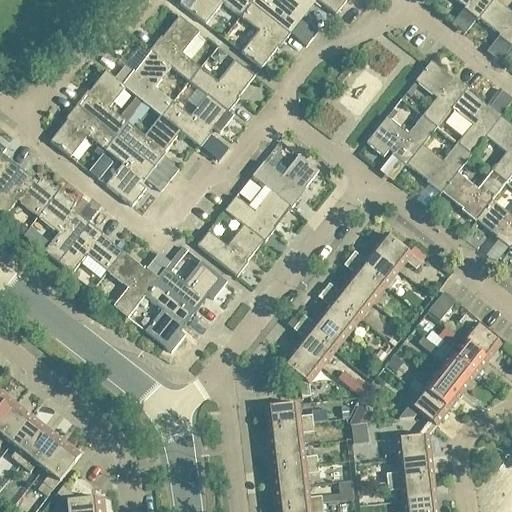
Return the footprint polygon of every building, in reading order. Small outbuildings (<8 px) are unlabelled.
[(250,5),(244,0),(192,0),(185,10),(205,26),(222,4),(240,19),(250,5)] [(299,21),(315,0),(314,0),(253,0),(250,5),(290,36),(300,22),(299,21)] [(314,0),(315,0),(335,16),(346,2),(345,1),(345,0),(314,0)] [(478,20),(493,0),(494,0),(453,0),(464,9),(463,10),(477,22),(479,20),(478,20)] [(511,14),(494,0),(493,0),(478,20),(479,20),(499,36),(498,38),(511,49),(511,48),(511,14)] [(279,49),(290,36),(250,5),(240,19),(257,33),(241,54),(260,70),(277,48),(279,49)] [(170,69),(188,83),(199,69),(188,60),(203,42),(196,37),(198,34),(178,18),(161,39),(160,38),(149,52),(150,53),(151,53),(171,69),(170,69)] [(216,50),(210,59),(215,63),(220,62),(225,56),(216,50)] [(171,69),(151,53),(150,53),(134,74),(133,73),(132,74),(122,86),(122,87),(125,89),(136,99),(142,103),(150,109),(160,118),(160,117),(161,118),(172,104),(154,90),(169,71),(170,69),(171,69)] [(237,99),(254,77),(234,62),(217,83),(199,69),(188,83),(206,97),(226,113),(225,113),(227,114),(228,113),(238,100),(237,99)] [(450,111),(466,91),(467,90),(453,79),(452,80),(431,63),(415,83),(436,100),(422,117),(436,129),(450,111)] [(120,73),(114,80),(122,86),(132,74),(124,67),(120,73)] [(109,110),(125,89),(122,87),(122,86),(114,80),(105,73),(88,94),(87,93),(76,107),(115,138),(126,124),(109,110)] [(484,138),(500,118),(501,119),(502,117),(488,106),(487,107),(466,91),(450,111),(471,127),(456,145),(471,156),(485,139),(484,138)] [(227,114),(225,113),(226,113),(206,97),(190,118),(172,104),(161,118),(180,133),(199,149),(211,135),(209,134),(213,129),(219,134),(232,117),(228,113),(227,114)] [(142,103),(136,99),(121,118),(127,123),(132,116),(142,103)] [(115,138),(76,107),(65,120),(67,121),(50,143),(70,159),(86,137),(98,147),(104,151),(115,138)] [(127,123),(132,128),(138,121),(132,116),(127,123)] [(126,124),(115,138),(170,181),(179,170),(163,157),(165,155),(164,154),(180,133),(161,118),(160,117),(160,118),(144,138),(126,124)] [(406,166),(422,146),(422,147),(436,129),(422,117),(408,135),(387,118),(371,138),(392,155),(391,157),(405,168),(406,167),(406,166)] [(511,127),(501,119),(500,118),(484,138),(485,139),(505,155),(491,172),(505,184),(511,175),(511,127)] [(170,181),(115,138),(104,151),(122,165),(105,187),(125,203),(142,181),(143,182),(145,180),(161,192),(170,181)] [(441,194),(456,174),(457,174),(471,156),(456,145),(442,163),(422,147),(422,146),(406,166),(406,167),(427,183),(426,184),(440,195),(441,194)] [(98,147),(93,153),(99,158),(104,151),(98,147)] [(0,194),(19,170),(6,159),(5,160),(0,156),(0,194)] [(98,180),(110,164),(101,157),(88,172),(98,180)] [(301,194),(318,172),(298,157),(281,178),(263,163),(251,178),(263,187),(269,192),(270,192),(290,208),(289,208),(291,209),(302,195),(301,194)] [(58,192),(41,179),(36,185),(32,182),(33,180),(19,170),(0,194),(0,218),(2,220),(16,202),(37,218),(58,192)] [(475,221),(491,201),(491,202),(505,184),(491,172),(477,190),(457,174),(456,174),(441,194),(462,210),(460,212),(475,223),(476,222),(475,221)] [(242,227),(242,226),(262,242),(262,243),(263,244),(275,230),(273,229),(289,208),(290,208),(270,192),(269,192),(263,187),(247,208),(235,198),(224,212),(242,227)] [(58,192),(37,218),(58,235),(43,253),(57,264),(89,225),(75,214),(74,215),(69,212),(75,205),(58,192)] [(510,249),(511,245),(511,217),(511,218),(491,202),(491,201),(475,221),(476,222),(496,238),(495,239),(509,250),(510,249)] [(122,253),(101,237),(102,235),(89,225),(57,264),(71,275),(85,257),(106,273),(122,253)] [(20,227),(16,231),(22,237),(28,230),(24,226),(20,227)] [(246,263),(262,243),(262,242),(242,226),(242,227),(226,247),(208,233),(196,247),(236,278),(247,264),(246,263)] [(46,243),(28,230),(22,237),(31,243),(34,245),(40,250),(46,243)] [(421,264),(384,235),(371,251),(398,272),(405,263),(415,271),(421,264)] [(203,300),(220,279),(200,263),(183,284),(170,274),(187,252),(182,248),(157,279),(158,279),(154,284),(193,315),(204,301),(203,300)] [(398,272),(371,251),(364,261),(354,253),(349,260),(385,289),(398,272)] [(143,298),(154,284),(158,279),(157,279),(144,269),(143,270),(122,253),(106,273),(127,290),(113,308),(127,319),(144,298),(143,298)] [(385,289),(349,260),(343,267),(353,274),(346,283),(372,305),(385,289)] [(372,305),(346,283),(338,293),(329,285),(323,292),(360,321),(372,305)] [(183,328),(193,315),(154,284),(143,298),(144,298),(161,312),(144,333),(164,349),(181,327),(183,328)] [(360,321),(323,292),(318,299),(328,306),(320,316),(347,337),(360,321)] [(439,322),(455,303),(443,293),(427,313),(439,322)] [(347,337),(320,316),(313,325),(303,317),(298,324),(334,353),(347,337)] [(500,346),(463,317),(458,324),(468,331),(460,341),(487,362),(500,346)] [(334,353),(298,324),(292,331),(302,338),(295,348),(321,369),(334,353)] [(431,333),(425,339),(438,349),(443,343),(437,338),(431,333)] [(422,337),(417,344),(432,356),(438,349),(425,339),(422,337)] [(487,362),(460,341),(453,350),(443,343),(438,349),(474,378),(487,362)] [(308,385),(321,369),(295,348),(282,364),(298,378),(301,399),(310,398),(308,385)] [(474,378),(438,349),(432,356),(442,364),(435,373),(461,394),(474,378)] [(379,351),(374,357),(381,362),(386,355),(379,351)] [(394,356),(386,367),(394,374),(403,363),(394,356)] [(461,394),(435,373),(427,382),(418,375),(412,382),(449,411),(461,394)] [(355,382),(349,390),(360,398),(367,388),(357,380),(355,382)] [(430,458),(428,437),(449,411),(412,382),(407,388),(417,396),(409,406),(429,422),(415,438),(394,441),(396,462),(430,458)] [(0,425),(16,405),(0,393),(0,392),(0,425)] [(10,445),(32,418),(16,405),(0,425),(0,444),(4,440),(10,445)] [(299,418),(298,405),(264,409),(266,430),(312,425),(311,416),(299,418)] [(347,408),(340,409),(341,420),(348,419),(347,408)] [(369,423),(372,415),(358,408),(350,425),(369,423)] [(19,466),(48,430),(32,418),(10,445),(4,454),(10,459),(19,466)] [(302,446),(301,435),(313,434),(312,425),(266,430),(268,450),(302,446)] [(42,470),(64,443),(48,430),(19,466),(29,474),(36,465),(42,470)] [(52,492),(80,456),(64,443),(42,470),(49,476),(42,484),(52,492)] [(304,458),(302,446),(268,450),(271,471),(317,465),(316,457),(304,458)] [(433,478),(430,458),(396,462),(398,474),(385,475),(386,484),(433,478)] [(307,487),(306,476),(318,474),(317,465),(271,471),(273,491),(307,487)] [(435,499),(433,478),(386,484),(387,492),(400,491),(401,503),(435,499)] [(308,499),(307,487),(273,491),(276,511),(322,506),(322,505),(353,502),(351,483),(337,485),(339,496),(308,499)] [(101,511),(100,499),(75,502),(75,498),(62,488),(56,495),(66,503),(66,511),(101,511)] [(436,511),(435,499),(401,503),(402,511),(436,511)]
